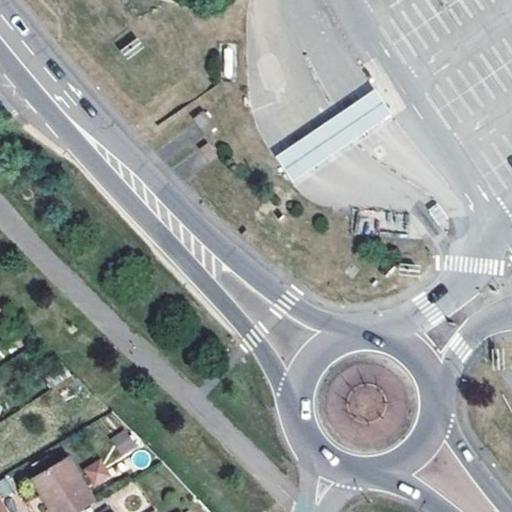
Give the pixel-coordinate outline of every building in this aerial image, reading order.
[(387,122),(371,97),(359,106),(286,155),(303,181),(375,131),(387,122)] [(213,129),(201,112),(190,120),(202,136),(213,129)] [(207,162),(216,156),(207,144),(198,149),(207,162)] [(444,215),(435,202),(427,208),(435,220),(444,215)] [(120,429),(107,436),(117,451),(130,444),(120,429)] [(52,511),(72,511),(94,499),(76,473),(74,474),(63,456),(31,476),(52,511)] [(98,456),(82,467),(93,484),(109,472),(98,456)] [(1,477),(0,477),(0,493),(8,488),(1,477)]
